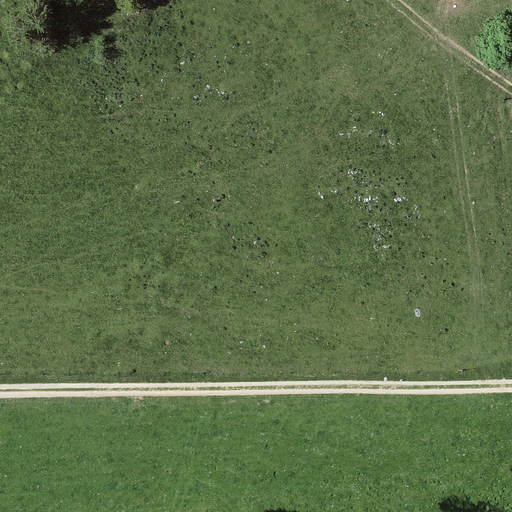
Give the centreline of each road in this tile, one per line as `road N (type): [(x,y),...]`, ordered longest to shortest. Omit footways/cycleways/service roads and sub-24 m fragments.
road 1 (track): [(511,388),(0,393)]
road 2 (track): [(491,388),(443,52),(511,91)]
